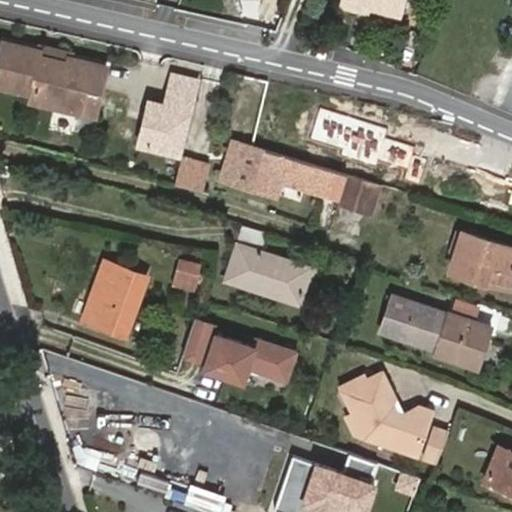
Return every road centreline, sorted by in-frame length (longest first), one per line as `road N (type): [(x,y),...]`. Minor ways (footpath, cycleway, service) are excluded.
road 1 (residential): [(18,0),(310,63),(511,133)]
road 2 (residential): [(65,511),(0,306)]
